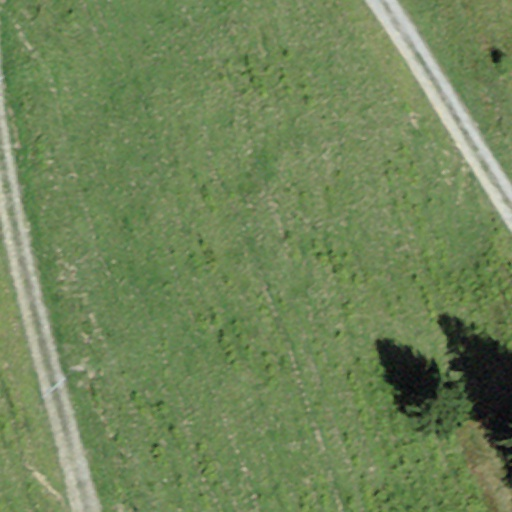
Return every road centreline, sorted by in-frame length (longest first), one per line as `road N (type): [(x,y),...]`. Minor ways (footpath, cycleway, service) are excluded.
road 1 (unclassified): [(87,511),(22,280),(0,148)]
road 2 (unclassified): [(386,0),(511,197)]
